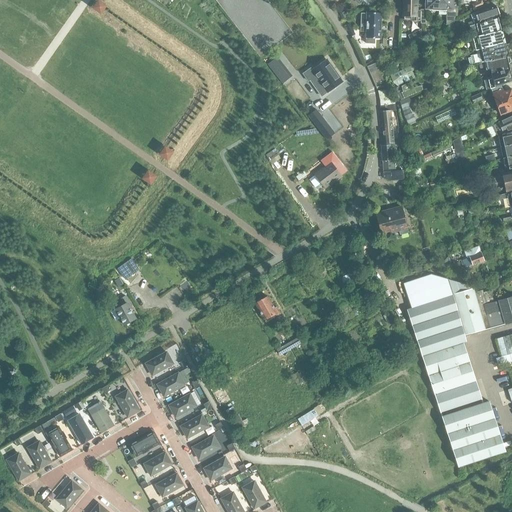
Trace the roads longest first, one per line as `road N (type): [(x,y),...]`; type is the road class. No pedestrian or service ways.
road 1 (unclassified): [(0,424),(286,255)]
road 2 (residential): [(286,255),(351,214),(376,167),(375,95),(321,0)]
